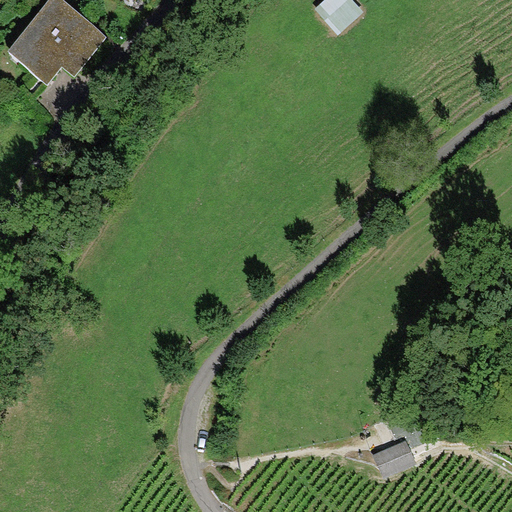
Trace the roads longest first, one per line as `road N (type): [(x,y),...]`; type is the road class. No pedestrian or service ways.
road 1 (unclassified): [(210,511),(190,478),(184,433),(230,324),(466,106),(511,85)]
road 2 (residential): [(176,0),(114,65),(0,223)]
